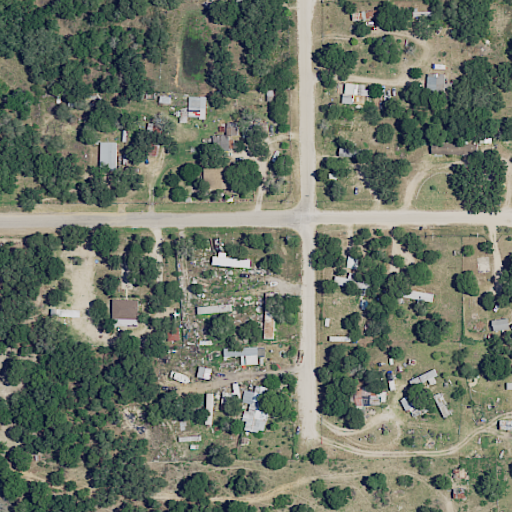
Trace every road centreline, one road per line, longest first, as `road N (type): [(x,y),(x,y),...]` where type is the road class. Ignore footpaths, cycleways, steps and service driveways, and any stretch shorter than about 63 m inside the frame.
road 1 (residential): [(511,213),(0,222)]
road 2 (residential): [(312,437),(305,0)]
